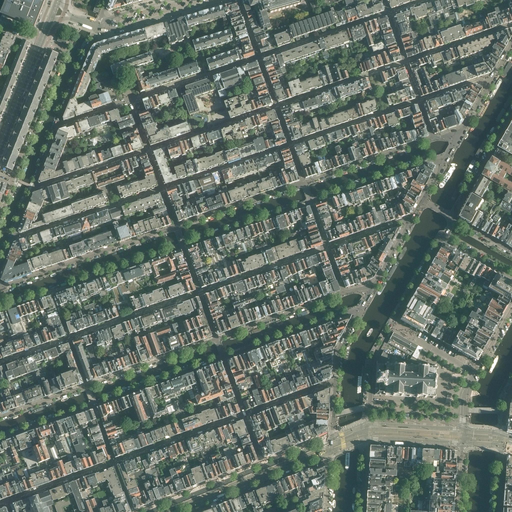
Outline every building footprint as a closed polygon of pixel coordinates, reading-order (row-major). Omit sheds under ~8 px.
[(6,0),(0,14),(2,15),(2,14),(12,19),(34,27),(45,0),(6,0)] [(98,0),(93,12),(98,14),(103,0),(98,0)] [(116,4),(117,0),(110,0),(107,9),(107,10),(107,11),(108,11),(114,9),(116,4)] [(250,8),(247,0),(244,0),(243,0),(243,1),(243,2),(246,12),(251,10),(250,8)] [(270,14),(305,3),(303,0),(310,0),(311,1),(313,0),(247,0),(250,8),(253,7),(253,9),(256,9),(258,17),(261,28),(262,27),(263,29),(266,28),(267,30),(271,29),(267,14),(270,13),(270,14)] [(382,4),(380,0),(369,0),(370,4),(369,4),(371,8),(382,4)] [(399,6),(396,0),(387,0),(390,8),(391,9),(399,6)] [(444,14),(442,9),(439,0),(436,0),(432,2),(435,11),(439,23),(445,20),(444,14)] [(447,7),(445,0),(439,0),(442,9),(447,7)] [(458,11),(457,8),(455,0),(445,0),(447,7),(442,9),(444,14),(445,20),(446,21),(455,18),(457,24),(462,23),(458,11)] [(481,0),(480,0),(455,0),(458,8),(465,6),(466,8),(474,5),(474,3),(481,0)] [(239,11),(236,3),(236,2),(228,5),(229,9),(231,9),(231,11),(230,11),(230,13),(239,11)] [(435,11),(432,2),(424,5),(428,14),(429,17),(430,17),(429,13),(435,11)] [(373,15),(371,8),(366,10),(365,4),(355,8),(359,20),(373,15)] [(384,10),(382,4),(371,8),(373,15),(384,11),(384,10)] [(355,8),(354,5),(349,7),(354,21),(359,20),(355,8)] [(428,14),(424,5),(410,9),(411,15),(412,17),(415,16),(416,18),(418,17),(419,19),(426,16),(425,15),(428,14)] [(226,21),(222,7),(217,8),(220,19),(223,18),(224,21),(226,21)] [(354,21),(349,7),(348,7),(346,7),(345,7),(341,8),(341,10),(346,24),(354,21)] [(220,19),(217,8),(214,9),(211,10),(208,11),(204,12),(199,13),(199,14),(196,14),(193,15),(190,16),(193,26),(202,24),(207,22),(211,21),(212,21),(220,19)] [(503,25),(499,11),(498,8),(494,9),(495,12),(499,26),(503,25)] [(258,17),(256,9),(253,9),(253,10),(251,10),(246,12),(248,16),(249,19),(255,18),(258,17)] [(333,25),(335,24),(336,27),(341,26),(337,12),(335,13),(333,9),(330,10),(331,12),(289,27),(293,39),(296,38),(297,41),(300,40),(299,37),(304,35),(305,38),(308,37),(307,34),(313,32),(314,35),(317,34),(316,31),(321,29),(322,32),(325,31),(324,28),(330,26),(331,29),(334,28),(333,25)] [(395,20),(407,16),(411,15),(410,9),(394,14),(393,16),(395,20)] [(346,24),(341,10),(336,11),(337,12),(341,26),(346,24)] [(508,23),(503,10),(499,11),(503,25),(508,23)] [(230,18),(240,14),(239,11),(230,13),(231,15),(226,17),(227,20),(230,19),(230,18)] [(499,26),(495,12),(490,14),(490,16),(491,17),(491,19),(489,19),(488,19),(487,15),(483,16),(484,20),(487,30),(491,29),(499,26)] [(228,23),(242,19),(240,14),(230,18),(230,19),(227,20),(228,23)] [(194,27),(193,26),(190,16),(185,18),(189,32),(192,31),(191,27),(194,27)] [(406,21),(405,19),(408,18),(407,16),(395,20),(396,24),(406,21)] [(13,21),(3,17),(1,22),(5,24),(11,26),(13,21)] [(388,23),(387,18),(387,17),(376,20),(378,27),(388,23)] [(189,32),(185,18),(183,18),(179,19),(176,20),(172,21),(170,22),(171,25),(168,26),(168,24),(167,24),(167,23),(166,23),(165,23),(165,24),(165,25),(164,26),(167,35),(169,45),(171,44),(171,45),(175,43),(178,42),(182,41),(184,40),(183,37),(186,36),(187,38),(187,39),(188,39),(189,39),(189,38),(189,37),(188,34),(190,33),(189,32)] [(233,26),(243,23),(242,19),(228,23),(230,28),(233,27),(233,26)] [(483,32),(480,24),(480,22),(478,23),(477,19),(473,20),(474,25),(469,26),(472,35),(483,32)] [(378,35),(377,32),(380,31),(379,28),(378,27),(376,20),(366,24),(374,46),(379,44),(376,36),(378,35)] [(412,33),(410,27),(408,20),(406,21),(396,24),(400,37),(406,35),(412,33)] [(259,28),(258,23),(257,24),(256,21),(250,23),(253,31),(260,29),(259,28)] [(245,28),(243,23),(233,26),(233,27),(235,31),(245,28)] [(390,29),(388,23),(378,27),(379,28),(381,28),(382,32),(390,29)] [(167,35),(164,26),(163,24),(154,27),(157,38),(167,35)] [(374,46),(366,24),(362,25),(369,47),(371,47),(374,46)] [(369,47),(362,25),(350,30),(356,48),(357,51),(369,47)] [(466,37),(463,28),(462,25),(455,27),(459,40),(466,37)] [(439,46),(436,37),(433,26),(428,27),(431,37),(434,48),(439,46)] [(472,35),(469,26),(463,28),(466,37),(472,35)] [(157,38),(154,27),(144,29),(147,40),(148,40),(148,41),(157,38)] [(459,40),(455,27),(447,30),(451,42),(459,40)] [(247,33),(245,28),(235,31),(237,37),(238,36),(247,33)] [(147,40),(144,29),(131,34),(134,44),(147,40)] [(269,34),(272,33),(271,29),(267,30),(264,32),(254,35),(256,39),(269,34)] [(290,43),(289,38),(292,37),(289,30),(274,35),(274,36),(278,47),(290,43)] [(356,48),(350,30),(345,31),(349,42),(351,49),(356,48)] [(417,37),(417,35),(421,33),(419,30),(412,33),(406,35),(407,36),(401,38),(402,42),(417,37)] [(451,42),(447,30),(440,32),(444,45),(451,42)] [(232,38),(230,31),(220,33),(218,34),(221,45),(224,44),(232,41),(231,38),(232,38)] [(349,42),(345,31),(334,35),(338,47),(346,44),(346,43),(349,42)] [(508,43),(504,31),(495,35),(496,40),(497,42),(505,47),(508,43)] [(15,47),(18,39),(18,38),(11,35),(5,33),(0,46),(0,51),(9,55),(10,53),(13,46),(15,47)] [(239,40),(248,37),(247,33),(238,36),(239,38),(236,39),(236,41),(238,41),(240,40),(239,40)] [(394,39),(392,33),(381,37),(382,40),(384,39),(385,42),(386,41),(394,39)] [(134,44),(131,34),(121,36),(108,40),(111,51),(122,48),(124,47),(125,47),(134,44)] [(221,45),(218,34),(215,35),(212,36),(206,38),(206,37),(203,38),(206,49),(209,48),(214,47),(218,46),(221,45)] [(338,47),(334,35),(323,39),(326,49),(326,50),(330,49),(338,47)] [(489,42),(493,41),(496,40),(495,35),(456,48),(459,58),(460,59),(491,48),(491,47),(489,42)] [(65,44),(67,39),(59,36),(57,41),(65,44)] [(278,47),(274,36),(267,38),(267,39),(266,39),(266,40),(267,44),(268,46),(269,50),(278,47)] [(413,44),(412,43),(411,41),(413,40),(414,42),(415,42),(417,41),(419,41),(417,37),(402,42),(402,43),(404,47),(411,45),(413,44)] [(434,48),(431,37),(423,39),(423,41),(426,51),(434,48)] [(206,49),(203,38),(200,39),(193,42),(196,52),(204,50),(206,49)] [(266,45),(265,41),(266,40),(266,39),(257,42),(259,48),(268,46),(267,44),(266,45)] [(326,49),(323,39),(318,40),(321,51),(323,50),(324,53),(322,53),(323,57),(328,56),(326,49)] [(395,44),(394,39),(386,41),(386,44),(383,45),(384,47),(395,44)] [(25,56),(31,43),(30,43),(29,43),(24,41),(25,41),(24,40),(23,40),(18,53),(25,56)] [(111,51),(108,40),(99,43),(102,54),(111,51)] [(321,51),(318,40),(305,45),(310,57),(316,55),(315,53),(321,51)] [(505,47),(497,42),(496,40),(493,41),(494,43),(496,42),(497,43),(495,46),(503,51),(505,47)] [(503,51),(495,46),(495,45),(494,43),(493,41),(489,42),(491,47),(493,46),(494,47),(493,49),(492,51),(493,54),(494,53),(496,51),(501,55),(503,51)] [(102,54),(99,43),(97,43),(97,44),(96,44),(95,45),(94,46),(93,46),(92,47),(92,48),(91,49),(90,50),(90,51),(101,55),(101,54),(102,54)] [(384,49),(384,47),(383,45),(382,43),(379,44),(374,46),(371,47),(373,52),(378,50),(379,51),(384,49)] [(253,50),(251,44),(243,47),(241,48),(243,53),(253,50)] [(399,53),(397,48),(395,44),(384,47),(384,49),(385,50),(386,52),(387,52),(389,56),(390,56),(399,53)] [(242,54),(241,51),(239,51),(237,45),(234,46),(236,50),(239,61),(244,59),(242,54)] [(310,57),(305,45),(293,49),(297,61),(310,57)] [(459,58),(456,48),(452,49),(448,51),(452,62),(455,61),(454,60),(459,58)] [(297,61),(293,49),(281,53),(284,64),(290,62),(291,63),(297,61)] [(416,55),(414,49),(413,50),(405,52),(407,58),(416,55)] [(48,65),(53,52),(47,50),(42,63),(48,65)] [(239,61),(236,50),(233,51),(229,53),(229,52),(229,53),(227,53),(224,55),(224,54),(221,55),(225,66),(227,65),(231,64),(233,63),(236,62),(239,61)] [(255,56),(253,50),(243,53),(242,54),(244,59),(255,56)] [(394,62),(392,57),(391,57),(390,56),(389,56),(387,57),(386,52),(385,50),(383,50),(384,53),(380,54),(384,65),(384,66),(394,62)] [(0,58),(7,61),(9,55),(0,51),(0,58)] [(97,63),(101,55),(90,51),(87,59),(97,63)] [(452,62),(448,51),(444,52),(448,64),(452,62)] [(53,68),(59,54),(53,52),(48,65),(53,68)] [(384,66),(380,56),(379,52),(374,54),(375,57),(379,68),(384,66)] [(448,64),(444,52),(440,54),(444,64),(445,63),(447,66),(449,65),(448,64)] [(20,69),(25,56),(18,53),(13,66),(20,69)] [(153,61),(151,55),(150,53),(147,55),(146,55),(144,55),(140,57),(143,65),(153,61)] [(284,64),(281,53),(276,55),(280,68),(282,74),(286,72),(285,67),(284,64)] [(373,70),(368,56),(367,53),(364,54),(365,58),(366,58),(367,60),(365,61),(367,71),(373,70)] [(401,60),(399,53),(390,56),(391,57),(392,57),(394,62),(401,60)] [(442,63),(439,54),(432,56),(435,65),(442,63)] [(496,63),(498,59),(499,59),(491,54),(486,56),(487,58),(490,59),(496,63)] [(225,66),(221,55),(218,56),(215,58),(213,58),(209,60),(209,59),(206,60),(210,71),(213,70),(216,69),(218,68),(222,67),(225,66)] [(280,68),(276,55),(270,57),(272,61),(273,65),(274,64),(275,66),(276,70),(280,68)] [(379,68),(375,57),(372,58),(372,56),(371,55),(368,56),(373,70),(379,68)] [(435,65),(432,56),(428,58),(423,59),(425,64),(426,65),(428,64),(428,65),(429,65),(430,65),(432,69),(436,68),(435,65)] [(143,65),(140,57),(137,58),(135,59),(134,59),(131,60),(133,68),(143,65)] [(490,73),(484,64),(482,57),(471,61),(473,66),(477,77),(490,73)] [(493,69),(487,62),(487,61),(486,57),(485,57),(482,57),(484,64),(490,73),(493,69)] [(94,72),(97,63),(87,59),(81,72),(88,75),(93,73),(94,72)] [(493,69),(496,63),(490,59),(487,61),(487,62),(493,69)] [(133,68),(131,60),(121,63),(123,71),(133,68)] [(367,71),(365,61),(364,61),(357,63),(358,65),(361,74),(367,71)] [(419,68),(418,66),(417,61),(409,64),(412,71),(412,72),(413,76),(417,75),(416,71),(418,70),(419,70),(419,68)] [(200,73),(196,62),(194,63),(190,64),(194,75),(200,73)] [(259,67),(257,63),(257,62),(249,64),(246,65),(248,71),(259,67)] [(511,62),(510,62),(509,63),(508,65),(501,77),(505,79),(511,67),(511,66),(511,62)] [(43,78),(48,65),(42,63),(37,76),(43,78)] [(123,71),(121,63),(117,65),(115,65),(115,66),(111,67),(113,75),(123,71)] [(194,75),(190,64),(187,65),(184,66),(182,67),(177,68),(176,69),(179,79),(194,75)] [(328,85),(322,68),(320,64),(314,66),(318,76),(322,87),(328,85)] [(348,78),(344,64),(340,66),(344,79),(348,78)] [(48,81),(53,68),(48,65),(43,78),(48,81)] [(343,80),(337,65),(333,67),(338,82),(343,80)] [(15,82),(20,69),(13,66),(8,79),(15,82)] [(406,75),(405,70),(403,66),(395,69),(398,76),(400,82),(408,79),(406,75)] [(463,72),(462,72),(459,73),(457,66),(442,71),(443,72),(448,87),(466,81),(463,72)] [(477,77),(473,66),(462,70),(462,72),(463,72),(466,81),(477,77)] [(246,80),(244,73),(242,67),(237,69),(241,81),(246,80)] [(261,73),(259,67),(248,71),(247,71),(249,77),(261,73)] [(333,83),(327,67),(322,68),(328,85),(333,83)] [(144,73),(142,68),(133,71),(135,76),(141,74),(144,73)] [(283,76),(282,74),(280,68),(276,70),(268,73),(270,80),(277,78),(278,78),(283,76)] [(179,79),(176,69),(167,72),(170,82),(179,79)] [(243,87),(241,81),(237,69),(213,77),(217,89),(220,98),(221,98),(227,96),(226,93),(243,87)] [(393,77),(391,70),(380,74),(383,84),(387,82),(387,80),(393,77)] [(83,97),(87,86),(90,79),(90,78),(91,76),(93,73),(88,75),(81,72),(70,101),(77,99),(83,97)] [(170,82),(167,72),(158,75),(161,85),(170,82)] [(303,94),(299,83),(295,72),(284,75),(286,81),(287,82),(282,83),(284,90),(289,88),(290,90),(292,97),(303,94)] [(448,87),(443,72),(438,74),(439,76),(441,80),(444,89),(448,87)] [(108,91),(107,89),(112,87),(109,80),(105,81),(103,73),(92,76),(93,80),(95,86),(93,87),(94,88),(96,88),(98,96),(102,106),(112,103),(108,91)] [(161,85),(158,75),(157,75),(157,74),(153,76),(152,73),(149,74),(150,77),(146,78),(150,89),(161,85)] [(261,73),(249,77),(251,82),(262,78),(261,73)] [(143,79),(141,74),(135,76),(138,84),(143,82),(142,80),(143,79)] [(38,91),(43,78),(37,76),(32,89),(38,91)] [(322,87),(318,76),(315,77),(316,78),(311,80),(311,79),(306,80),(306,81),(302,83),(302,82),(299,83),(303,94),(322,87)] [(194,97),(216,90),(217,89),(213,77),(185,87),(186,90),(186,91),(185,91),(185,92),(185,93),(182,94),(189,115),(200,112),(194,97)] [(43,93),(46,85),(48,81),(43,78),(38,91),(43,93)] [(262,78),(251,82),(247,83),(248,86),(255,83),(256,86),(264,83),(262,78)] [(370,85),(368,79),(368,78),(363,80),(366,90),(369,89),(370,91),(372,90),(371,88),(370,85)] [(10,95),(14,84),(15,82),(8,79),(3,92),(10,95)] [(395,88),(409,83),(408,79),(400,82),(393,84),(395,88)] [(493,97),(494,97),(501,83),(502,83),(502,82),(502,81),(502,80),(501,80),(501,79),(500,79),(500,80),(499,80),(498,81),(490,96),(489,96),(489,97),(490,98),(491,98),(492,98),(493,98),(493,97)] [(366,90),(363,80),(358,82),(362,92),(362,93),(364,93),(364,91),(366,90)] [(444,89),(441,80),(437,81),(437,82),(436,82),(432,83),(432,86),(435,92),(440,90),(444,89)] [(146,91),(143,82),(138,84),(140,93),(146,91)] [(282,89),(280,83),(280,82),(272,85),(275,92),(282,89)] [(362,92),(358,82),(340,88),(343,98),(362,92)] [(400,104),(395,88),(393,84),(393,82),(390,83),(391,89),(392,89),(393,94),(386,97),(388,105),(390,105),(393,104),(393,106),(400,104)] [(246,95),(266,88),(264,83),(256,86),(249,88),(244,90),(245,95),(246,95)] [(408,101),(405,90),(411,88),(409,83),(395,88),(400,104),(408,101)] [(435,92),(432,86),(427,88),(428,89),(427,90),(428,94),(435,92)] [(479,92),(473,88),(473,86),(469,88),(470,91),(477,96),(479,92)] [(261,98),(269,95),(266,88),(246,95),(248,101),(249,103),(254,101),(256,100),(256,98),(260,96),(261,98)] [(343,98),(340,88),(334,90),(337,100),(343,98)] [(415,99),(412,91),(411,88),(405,90),(408,101),(415,99)] [(33,103),(38,91),(32,89),(27,101),(33,103)] [(286,100),(283,92),(282,89),(275,92),(276,94),(275,95),(277,100),(278,99),(278,102),(279,102),(286,100)] [(292,97),(290,90),(283,92),(286,100),(292,97)] [(337,100),(334,90),(329,92),(333,104),(333,103),(335,108),(339,106),(337,100)] [(38,106),(42,96),(43,93),(38,91),(33,103),(38,106)] [(462,102),(461,98),(458,91),(453,93),(457,106),(459,106),(463,105),(462,102)] [(472,104),(477,96),(470,91),(466,95),(466,96),(465,97),(463,96),(461,98),(462,102),(462,101),(464,99),(472,104)] [(0,105),(5,108),(10,95),(3,92),(0,98),(0,105)] [(333,104),(329,92),(321,94),(322,96),(315,98),(318,107),(318,108),(333,104)] [(170,102),(167,93),(157,96),(161,105),(161,107),(170,104),(170,102)] [(456,103),(453,93),(448,95),(451,103),(451,104),(456,103)] [(245,105),(244,103),(245,103),(245,102),(248,101),(246,95),(245,95),(235,99),(237,105),(240,104),(242,107),(239,109),(241,115),(252,111),(249,105),(246,106),(246,105),(245,105)] [(269,95),(261,98),(259,99),(259,102),(262,101),(264,107),(272,104),(269,95)] [(378,109),(375,100),(373,95),(368,97),(368,99),(370,98),(372,99),(373,101),(369,102),(368,101),(366,102),(367,103),(361,105),(364,116),(370,114),(370,113),(372,112),(377,111),(378,109)] [(448,104),(451,103),(448,95),(443,96),(439,98),(442,106),(444,105),(445,108),(443,109),(444,111),(445,111),(445,112),(446,111),(453,109),(452,106),(449,107),(448,104)] [(102,106),(98,96),(89,99),(89,100),(92,109),(102,106)] [(157,109),(153,98),(149,99),(152,109),(152,110),(154,109),(156,113),(158,112),(157,109)] [(318,107),(315,98),(310,100),(307,101),(308,101),(302,103),(305,110),(305,111),(318,107)] [(444,111),(443,109),(442,106),(439,98),(434,100),(439,113),(440,115),(441,115),(445,113),(445,112),(445,111),(444,111)] [(84,114),(80,103),(78,103),(77,99),(70,101),(63,120),(64,121),(77,116),(84,114)] [(152,109),(149,99),(143,101),(146,111),(152,109)] [(234,109),(233,107),(234,107),(234,106),(237,105),(235,99),(224,102),(227,109),(230,107),(231,111),(228,112),(230,119),(241,115),(239,109),(235,110),(235,109),(234,109)] [(258,99),(254,101),(257,109),(264,107),(262,101),(259,102),(258,99)] [(472,104),(464,99),(462,101),(464,102),(463,104),(470,108),(472,104)] [(92,109),(89,100),(80,103),(84,114),(93,111),(92,109)] [(439,113),(434,100),(429,101),(432,110),(433,114),(433,115),(439,113)] [(27,116),(33,103),(27,101),(22,114),(27,116)] [(257,109),(255,104),(254,101),(249,103),(249,105),(252,111),(257,109)] [(305,110),(302,103),(302,101),(292,104),(292,105),(290,106),(292,110),(292,112),(295,111),(296,112),(299,110),(300,111),(305,110)] [(432,110),(429,101),(425,103),(424,104),(425,108),(427,112),(432,110)] [(33,119),(38,106),(33,103),(27,116),(33,119)] [(364,116),(361,105),(360,104),(355,106),(356,108),(360,118),(364,116)] [(292,110),(290,106),(290,105),(281,108),(283,114),(292,110)] [(415,114),(412,107),(401,111),(395,113),(398,120),(412,115),(415,114)] [(463,121),(458,111),(457,107),(453,109),(459,126),(460,125),(462,122),(463,121)] [(468,112),(462,108),(460,110),(459,107),(457,107),(458,111),(466,115),(468,112)] [(360,118),(356,108),(338,114),(342,124),(353,120),(359,118),(360,118)] [(507,110),(504,108),(497,120),(500,122),(507,110)] [(150,114),(149,112),(153,111),(152,110),(152,109),(146,111),(139,114),(140,118),(150,114)] [(459,126),(453,109),(446,111),(447,112),(445,113),(441,115),(443,121),(446,130),(459,126)] [(121,119),(118,110),(108,113),(112,122),(115,121),(115,122),(116,122),(117,122),(118,125),(119,125),(122,124),(121,119)] [(293,117),(292,114),(293,113),(292,112),(292,110),(283,114),(285,119),(293,117)] [(278,120),(275,113),(275,112),(274,111),(273,111),(272,111),(269,112),(266,113),(269,123),(278,120)] [(466,115),(458,111),(463,121),(466,115)] [(112,122),(108,113),(103,115),(106,122),(108,121),(109,123),(112,122)] [(270,127),(269,123),(266,113),(259,116),(265,134),(267,134),(267,133),(271,132),(270,127)] [(399,124),(397,120),(398,120),(395,113),(385,116),(386,118),(388,124),(389,126),(392,125),(393,128),(395,127),(395,125),(399,124)] [(22,129),(27,116),(22,114),(17,127),(22,129)] [(152,119),(150,114),(140,118),(142,123),(152,119)] [(342,124),(338,114),(321,120),(324,130),(342,124)] [(106,122),(103,115),(98,116),(102,126),(107,124),(106,122)] [(133,120),(132,115),(121,119),(122,124),(133,120)] [(28,132),(33,119),(27,116),(22,129),(28,132)] [(102,126),(98,116),(88,120),(91,129),(102,126)] [(265,134),(259,116),(254,117),(258,130),(260,134),(260,136),(265,134)] [(388,124),(386,118),(385,116),(382,117),(380,117),(380,118),(383,128),(385,128),(384,125),(388,124)] [(446,130),(443,121),(440,122),(438,116),(435,117),(440,132),(446,130)] [(258,130),(254,117),(250,119),(253,129),(254,131),(258,130)] [(440,132),(435,117),(429,119),(430,123),(432,127),(434,134),(440,132)] [(157,123),(156,121),(155,118),(152,119),(142,123),(143,127),(155,124),(157,123)] [(253,129),(250,119),(245,121),(248,131),(253,129)] [(320,131),(317,124),(316,119),(311,121),(312,123),(316,133),(320,131)] [(92,130),(91,129),(88,120),(78,123),(82,132),(82,134),(92,131),(91,130),(92,130)] [(134,125),(135,124),(133,120),(122,124),(119,125),(120,130),(123,129),(134,125)] [(190,132),(187,123),(187,121),(180,124),(177,124),(181,135),(190,132)] [(248,131),(245,121),(238,123),(240,129),(241,132),(243,138),(243,139),(250,137),(248,131)] [(375,130),(371,121),(367,122),(370,132),(372,137),(376,135),(375,130)] [(424,125),(423,122),(422,121),(414,124),(415,129),(419,127),(424,125)] [(370,132),(367,122),(359,125),(362,134),(361,135),(363,140),(367,138),(367,137),(366,134),(370,132)] [(82,132),(78,123),(73,125),(76,134),(82,132)] [(237,134),(236,130),(240,129),(238,123),(226,127),(228,133),(232,132),(232,133),(233,132),(234,134),(233,134),(233,135),(229,136),(231,142),(243,138),(241,132),(237,134)] [(316,133),(312,123),(302,127),(301,125),(298,126),(299,130),(300,129),(302,136),(305,135),(305,136),(310,135),(316,133)] [(172,138),(168,128),(168,127),(158,131),(155,124),(143,127),(150,146),(172,138)] [(181,135),(177,124),(168,128),(172,138),(181,135)] [(511,124),(499,147),(509,153),(511,154),(511,124)] [(76,134),(73,125),(59,130),(57,135),(68,139),(77,136),(76,134)] [(299,130),(298,126),(297,125),(288,129),(292,141),(302,138),(299,130)] [(363,140),(361,135),(359,136),(358,133),(360,132),(358,125),(354,127),(359,141),(362,140),(363,140)] [(428,136),(426,131),(424,125),(419,127),(419,130),(422,138),(428,136)] [(491,135),(492,134),(496,126),(494,125),(489,133),(489,134),(488,135),(488,136),(488,137),(488,138),(489,137),(490,137),(490,136),(491,136),(491,135)] [(17,142),(22,129),(17,127),(12,140),(17,142)] [(231,142),(229,136),(227,137),(226,136),(225,137),(225,135),(226,135),(225,134),(228,133),(226,127),(220,129),(225,143),(225,144),(231,142)] [(368,157),(362,140),(359,141),(354,127),(349,128),(352,136),(353,139),(354,143),(357,142),(363,159),(368,157)] [(350,137),(352,136),(349,128),(345,130),(347,138),(350,144),(351,144),(354,143),(353,139),(350,139),(350,137)] [(23,145),(28,132),(22,129),(17,142),(23,145)] [(225,143),(220,129),(203,135),(206,143),(207,143),(208,145),(211,143),(211,142),(212,141),(213,142),(215,141),(216,143),(213,144),(214,147),(225,143)] [(129,138),(139,134),(137,130),(127,133),(129,137),(124,139),(129,138)] [(422,138),(419,130),(414,132),(417,140),(422,138)] [(343,139),(340,131),(335,133),(338,141),(339,144),(341,143),(340,141),(343,140),(343,139)] [(284,138),(282,132),(274,135),(275,135),(275,138),(273,139),(274,142),(284,138)] [(378,153),(372,137),(370,132),(366,134),(367,137),(369,136),(370,140),(368,141),(369,143),(371,142),(372,144),(370,145),(373,155),(376,154),(376,155),(378,154),(378,153)] [(411,142),(408,134),(408,132),(402,134),(406,144),(410,143),(412,143),(411,142)] [(417,140),(414,132),(408,134),(411,142),(417,140)] [(338,141),(335,133),(324,137),(327,145),(328,147),(335,144),(335,142),(338,141)] [(386,150),(383,140),(381,133),(376,135),(382,152),(386,150)] [(401,146),(397,134),(396,133),(390,135),(392,139),(388,141),(387,138),(383,140),(386,150),(391,149),(394,148),(394,149),(395,149),(395,148),(401,146)] [(406,144),(402,134),(402,133),(397,134),(401,146),(406,144)] [(131,142),(140,139),(139,134),(129,138),(124,139),(125,144),(131,142)] [(59,161),(62,153),(68,139),(57,135),(39,181),(39,182),(38,182),(39,183),(40,183),(67,174),(63,163),(59,161)] [(382,152),(376,135),(372,137),(378,153),(382,152)] [(202,145),(199,136),(191,139),(191,140),(194,151),(203,148),(202,145)] [(327,145),(324,137),(316,140),(319,148),(327,145)] [(266,150),(263,141),(262,138),(258,140),(258,139),(257,139),(256,139),(257,140),(253,142),(257,153),(258,153),(259,153),(260,153),(260,152),(263,151),(264,151),(265,150),(266,150)] [(276,147),(274,142),(273,139),(273,138),(263,141),(266,150),(276,147)] [(286,143),(286,142),(284,138),(274,142),(276,147),(286,143)] [(373,155),(370,145),(369,143),(368,141),(367,138),(363,140),(362,140),(368,157),(373,155)] [(143,148),(140,139),(131,142),(131,144),(134,151),(139,149),(143,148)] [(12,155),(17,142),(12,140),(7,153),(12,155)] [(319,148),(316,140),(308,142),(309,147),(311,151),(319,148)] [(484,142),(475,156),(475,157),(475,158),(476,158),(476,159),(477,159),(478,159),(479,158),(488,144),(488,143),(488,142),(488,141),(487,141),(487,140),(486,140),(485,140),(485,141),(484,141),(484,142)] [(18,158),(23,145),(17,142),(12,155),(18,158)] [(257,153),(253,142),(243,145),(244,146),(237,149),(238,151),(241,159),(257,153)] [(357,142),(354,143),(351,144),(352,147),(352,148),(352,149),(348,150),(349,154),(352,162),(363,159),(357,142)] [(181,154),(178,144),(173,146),(177,157),(182,155),(181,154)] [(306,149),(304,144),(294,147),(296,152),(306,149)] [(124,155),(121,147),(121,146),(111,149),(114,158),(124,155)] [(177,157),(173,146),(168,147),(169,152),(171,158),(177,157)] [(347,164),(344,156),(341,157),(339,153),(342,152),(340,146),(335,148),(335,149),(336,152),(338,156),(341,166),(347,164)] [(173,176),(164,154),(169,152),(168,147),(152,153),(153,156),(164,185),(178,180),(176,175),(173,176)] [(298,157),(304,154),(303,152),(307,151),(306,150),(307,150),(309,153),(311,152),(311,151),(309,147),(306,149),(296,152),(298,157)] [(509,153),(499,147),(498,150),(497,150),(495,154),(495,155),(493,157),(504,163),(509,153)] [(114,158),(111,149),(105,151),(109,160),(114,158)] [(341,166),(338,156),(334,158),(332,153),(336,152),(335,149),(330,151),(332,157),(336,168),(341,166)] [(109,160),(105,151),(100,152),(101,154),(104,162),(109,160)] [(228,163),(225,155),(226,155),(224,151),(210,156),(214,168),(218,166),(217,165),(219,165),(222,164),(223,163),(224,164),(228,163)] [(241,159),(238,151),(226,155),(225,155),(228,163),(241,159)] [(7,169),(12,155),(7,153),(1,166),(7,169)] [(104,162),(101,154),(98,155),(97,153),(95,154),(99,163),(104,162)] [(280,161),(277,153),(272,155),(275,163),(278,162),(280,161)] [(292,159),(289,153),(281,155),(283,160),(284,162),(292,159)] [(327,171),(324,160),(321,153),(315,155),(318,162),(322,173),(327,171)] [(95,165),(91,154),(77,158),(81,169),(95,165)] [(306,154),(304,154),(298,157),(303,171),(308,169),(307,166),(310,165),(306,154)] [(352,162),(349,154),(344,156),(347,164),(352,162)] [(12,171),(18,158),(12,155),(7,169),(12,171)] [(275,163),(272,155),(263,157),(266,166),(275,163)] [(336,168),(332,157),(330,158),(329,156),(328,156),(328,155),(327,156),(331,169),(336,168)] [(214,168),(210,156),(196,161),(200,172),(205,171),(205,170),(206,169),(206,170),(209,169),(209,168),(211,168),(211,169),(214,168)] [(268,169),(266,166),(263,157),(255,161),(259,172),(268,169)] [(511,167),(504,163),(493,157),(490,162),(489,164),(489,163),(488,164),(486,168),(487,168),(486,169),(483,175),(501,186),(501,187),(509,192),(511,193),(511,167)] [(81,169),(77,158),(63,163),(67,174),(81,169)] [(140,170),(139,166),(138,164),(136,158),(132,159),(135,168),(137,167),(138,171),(139,170),(140,170)] [(132,173),(128,160),(124,162),(127,171),(129,170),(129,172),(130,175),(132,174),(132,173)] [(200,172),(196,161),(196,160),(192,162),(196,174),(200,172)] [(467,175),(467,176),(468,176),(469,176),(469,175),(470,175),(471,174),(478,162),(474,160),(468,172),(467,173),(467,174),(467,175)] [(196,174),(192,162),(190,163),(190,161),(188,161),(192,175),(196,174)] [(259,172),(255,161),(230,169),(234,180),(259,172)] [(322,173),(318,162),(313,164),(314,167),(316,175),(322,173)] [(96,177),(121,168),(120,163),(94,172),(96,177)] [(433,172),(435,167),(433,166),(433,165),(430,163),(430,164),(426,166),(427,168),(433,172)] [(188,176),(184,165),(174,168),(176,175),(178,180),(188,176)] [(433,172),(427,168),(426,166),(425,166),(422,167),(419,168),(418,169),(418,168),(418,169),(419,173),(420,174),(422,173),(421,172),(423,171),(431,176),(431,175),(432,173),(433,172)] [(316,175),(314,167),(308,169),(303,171),(305,178),(316,175)] [(438,187),(439,188),(439,189),(440,189),(441,189),(442,188),(443,187),(444,186),(453,171),(454,170),(454,169),(453,168),(452,167),(451,167),(450,167),(450,168),(449,168),(440,183),(439,184),(439,185),(439,186),(438,186),(438,187)] [(288,184),(285,175),(283,170),(282,168),(278,169),(281,179),(277,174),(276,168),(272,170),(275,178),(279,188),(283,186),(284,186),(288,184)] [(234,180),(230,169),(221,172),(223,177),(224,178),(226,185),(234,182),(234,180)] [(412,178),(419,173),(418,169),(410,172),(412,177),(412,178)] [(299,181),(296,171),(291,173),(285,175),(288,184),(289,184),(299,181)] [(98,183),(96,177),(94,172),(91,173),(94,184),(96,189),(99,188),(98,183)] [(232,203),(228,192),(226,185),(224,178),(222,179),(222,178),(223,177),(221,172),(217,174),(219,179),(221,178),(221,179),(219,180),(228,205),(232,203)] [(94,184),(91,173),(78,178),(81,188),(94,184)] [(428,180),(429,179),(420,174),(419,173),(412,178),(413,180),(424,187),(425,187),(424,187),(425,185),(427,181),(428,181),(428,180)] [(158,186),(154,174),(145,178),(146,180),(139,182),(142,192),(145,191),(145,190),(146,189),(146,190),(152,188),(152,187),(154,187),(154,188),(157,187),(158,186)] [(228,205),(219,180),(219,179),(217,174),(213,175),(215,180),(215,182),(224,207),(228,205)] [(279,188),(275,178),(273,178),(271,174),(269,175),(270,178),(270,177),(274,189),(279,188)] [(407,183),(406,179),(404,174),(400,175),(399,174),(398,175),(398,176),(401,183),(401,186),(402,188),(406,185),(405,183),(407,183)] [(215,182),(215,180),(213,175),(198,180),(201,187),(215,182)] [(398,184),(401,183),(398,176),(393,178),(397,188),(398,192),(402,188),(401,186),(398,187),(398,184)] [(274,189),(270,177),(270,178),(256,182),(260,194),(274,189)] [(413,180),(412,178),(412,177),(406,179),(407,183),(407,184),(421,192),(423,188),(424,187),(413,180)] [(483,198),(492,182),(482,177),(480,181),(479,180),(475,188),(473,192),(483,198)] [(81,188),(78,178),(65,182),(68,192),(81,188)] [(392,190),(388,179),(388,178),(386,179),(387,180),(383,181),(386,191),(392,190)] [(397,188),(393,178),(388,179),(392,190),(397,188)] [(452,198),(452,199),(452,200),(452,201),(452,202),(454,201),(455,200),(456,199),(457,199),(457,198),(466,182),(467,181),(466,180),(466,179),(465,179),(464,179),(463,180),(462,180),(453,196),(453,197),(452,198)] [(142,192),(139,182),(138,180),(120,186),(118,181),(117,181),(115,182),(121,198),(124,197),(125,196),(126,197),(132,195),(132,194),(133,193),(133,194),(136,193),(136,192),(138,192),(138,193),(142,192)] [(202,191),(201,187),(198,180),(193,182),(198,195),(200,195),(199,192),(200,192),(202,191)] [(387,194),(386,191),(383,181),(378,183),(384,198),(385,201),(386,204),(390,203),(389,198),(387,199),(388,200),(386,200),(385,197),(384,195),(387,194)] [(70,198),(68,192),(65,182),(48,188),(51,198),(53,204),(60,201),(58,197),(60,197),(61,199),(63,199),(63,200),(70,198)] [(198,195),(193,182),(185,184),(190,198),(194,197),(198,195)] [(224,207),(215,182),(201,187),(202,191),(205,198),(200,200),(201,202),(196,204),(200,214),(223,207),(224,207)] [(260,194),(256,182),(254,183),(253,183),(248,185),(247,185),(244,186),(248,198),(260,194)] [(384,198),(378,183),(374,184),(377,194),(378,195),(380,194),(381,198),(382,197),(382,198),(384,198)] [(190,198),(185,184),(180,186),(184,195),(184,196),(186,195),(187,199),(190,198)] [(421,192),(407,184),(406,185),(402,188),(409,192),(418,197),(419,197),(419,196),(421,192)] [(109,202),(103,186),(100,187),(102,193),(85,199),(88,210),(92,209),(91,208),(93,207),(93,208),(96,207),(96,206),(97,206),(98,207),(105,205),(104,203),(106,203),(109,202)] [(248,198),(244,186),(240,187),(240,186),(231,188),(232,190),(228,192),(232,203),(248,198)] [(375,200),(374,199),(370,186),(366,187),(369,197),(371,196),(372,200),(375,200)] [(178,193),(176,187),(166,191),(168,196),(178,193)] [(373,208),(372,206),(369,197),(366,187),(361,189),(365,200),(368,199),(368,201),(370,206),(367,206),(369,210),(371,209),(373,208)] [(44,200),(51,198),(48,188),(34,193),(30,203),(40,207),(41,208),(44,202),(42,201),(42,199),(44,200)] [(365,200),(361,189),(356,191),(361,203),(366,201),(365,200)] [(361,203),(356,191),(352,192),(359,210),(360,213),(364,212),(361,203)] [(359,210),(352,192),(348,193),(353,205),(356,214),(360,213),(359,210)] [(416,202),(401,194),(398,192),(394,196),(399,199),(400,200),(402,196),(405,198),(403,202),(413,207),(414,206),(414,205),(415,204),(415,203),(416,202)] [(418,197),(409,192),(407,196),(405,194),(405,193),(403,192),(401,194),(416,202),(418,197)] [(165,207),(160,194),(159,193),(147,197),(151,207),(157,205),(159,209),(165,207)] [(182,199),(179,198),(178,198),(178,197),(178,195),(178,194),(178,193),(168,196),(171,205),(183,201),(182,199)] [(353,205),(348,193),(344,194),(349,205),(349,207),(353,205)] [(349,205),(344,194),(341,196),(340,196),(336,198),(340,209),(349,205)] [(477,212),(479,208),(480,209),(485,201),(472,194),(459,217),(472,225),(479,213),(477,212)] [(151,207),(147,197),(134,202),(138,211),(151,207)] [(200,214),(196,204),(194,197),(190,198),(190,201),(191,203),(193,202),(195,206),(193,207),(196,216),(200,214)] [(340,209),(336,198),(332,199),(335,208),(337,207),(338,209),(340,209)] [(88,210),(85,199),(72,203),(72,204),(73,208),(73,209),(75,215),(79,213),(78,212),(80,212),(83,211),(84,210),(85,211),(88,210)] [(337,212),(335,208),(332,199),(326,201),(328,205),(334,222),(336,222),(344,219),(342,215),(341,212),(341,211),(337,212)] [(409,214),(400,200),(399,199),(397,200),(399,203),(401,206),(405,216),(409,214)] [(413,207),(403,202),(400,200),(399,199),(400,200),(409,214),(413,207)] [(511,204),(510,203),(504,200),(503,199),(499,206),(510,213),(511,209),(511,204)] [(187,204),(186,202),(185,200),(183,201),(171,205),(173,209),(180,206),(183,205),(187,204)] [(193,207),(191,203),(190,201),(186,202),(187,204),(192,217),(196,216),(193,207)] [(401,217),(397,204),(395,201),(390,203),(396,219),(401,217)] [(138,211),(134,202),(121,206),(125,216),(138,211)] [(37,215),(40,207),(30,203),(27,211),(36,214),(37,215)] [(390,203),(386,204),(385,205),(386,208),(390,207),(391,210),(387,211),(391,221),(396,219),(390,203)] [(405,216),(401,206),(399,203),(398,203),(398,204),(397,204),(401,217),(405,216)] [(75,215),(73,209),(73,208),(72,204),(62,207),(66,218),(75,215)] [(192,217),(187,204),(183,205),(185,211),(187,219),(192,217)] [(387,211),(386,208),(385,205),(379,206),(385,223),(386,222),(390,221),(391,221),(387,211)] [(120,242),(123,241),(132,238),(127,224),(125,216),(121,206),(115,208),(108,211),(112,224),(113,224),(116,231),(120,242)] [(180,211),(181,211),(182,211),(180,206),(173,209),(178,222),(183,220),(180,211)] [(385,223),(379,206),(377,207),(374,208),(380,224),(385,223)] [(494,220),(491,219),(497,208),(494,206),(493,208),(491,212),(490,214),(482,230),(487,232),(492,223),(494,220)] [(66,218),(62,207),(53,210),(56,221),(66,218)] [(162,212),(166,211),(165,207),(159,209),(153,211),(155,215),(158,214),(162,212)] [(380,224),(374,208),(373,208),(371,209),(372,212),(370,213),(370,214),(375,226),(380,224)] [(56,221),(53,210),(43,214),(45,220),(46,224),(56,221)] [(35,216),(36,214),(27,211),(24,218),(30,221),(33,222),(34,220),(36,220),(37,217),(35,216)] [(96,229),(112,224),(108,211),(78,221),(82,232),(84,239),(89,237),(89,236),(97,233),(96,229)] [(477,227),(484,214),(480,211),(479,213),(472,225),(477,227)] [(486,211),(484,214),(477,227),(481,230),(482,230),(490,214),(486,211)] [(167,226),(164,218),(162,212),(158,214),(159,217),(161,216),(162,219),(160,220),(162,228),(167,226)] [(297,223),(296,221),(293,212),(289,214),(288,213),(286,213),(287,214),(291,225),(297,223)] [(291,225),(287,214),(284,215),(284,214),(283,215),(283,216),(287,228),(291,226),(291,225)] [(375,226),(370,214),(365,216),(369,228),(373,227),(375,226)] [(491,235),(501,218),(499,217),(500,215),(497,214),(494,220),(496,222),(495,224),(492,223),(487,232),(491,235)] [(287,228),(283,216),(276,218),(280,231),(287,228)] [(369,228),(365,216),(355,219),(356,221),(359,232),(369,228)] [(496,238),(505,222),(506,221),(502,219),(503,217),(502,216),(501,218),(491,235),(496,238)] [(162,228),(160,220),(157,221),(156,217),(146,220),(150,232),(157,229),(162,228)] [(283,240),(280,231),(276,218),(272,220),(275,228),(280,241),(283,240)] [(331,231),(328,223),(332,222),(330,218),(321,221),(325,233),(331,231)] [(303,227),(304,227),(315,223),(314,219),(307,222),(302,224),(303,227)] [(150,232),(146,220),(137,223),(141,235),(145,233),(150,232)] [(354,234),(350,223),(349,220),(348,221),(349,225),(346,226),(349,235),(354,234)] [(82,232),(78,221),(62,226),(65,236),(66,237),(67,237),(82,232)] [(273,233),(269,221),(265,222),(268,231),(270,230),(272,234),(273,234),(273,233)] [(359,232),(356,221),(350,223),(354,234),(359,232)] [(269,233),(268,231),(265,222),(261,223),(265,232),(264,232),(265,235),(263,235),(263,236),(265,239),(266,243),(267,244),(270,243),(267,234),(269,233)] [(349,235),(346,226),(345,224),(343,225),(342,222),(340,223),(344,237),(349,235)] [(501,241),(507,230),(508,230),(511,225),(505,222),(496,238),(501,241)] [(506,243),(511,232),(509,230),(510,230),(511,230),(511,227),(511,222),(511,223),(511,225),(508,230),(507,230),(501,241),(506,243)] [(137,236),(134,227),(131,228),(130,223),(127,224),(132,238),(137,236)] [(141,235),(137,223),(133,224),(134,227),(137,236),(141,235)] [(344,237),(340,223),(337,224),(338,227),(336,228),(336,229),(340,238),(344,237)] [(260,237),(263,236),(263,235),(262,235),(258,224),(254,226),(258,236),(261,245),(262,247),(263,247),(267,246),(267,244),(266,243),(262,244),(260,237)] [(257,246),(255,241),(254,237),(258,236),(254,226),(250,227),(250,226),(248,226),(249,227),(257,249),(259,249),(262,247),(261,245),(257,246)] [(399,232),(401,229),(402,228),(402,227),(401,226),(387,231),(397,237),(399,232)] [(62,237),(58,227),(54,229),(57,238),(59,237),(60,240),(62,239),(62,237)] [(257,249),(249,227),(244,229),(252,251),(257,249)] [(302,238),(307,237),(318,233),(317,228),(308,231),(306,232),(300,234),(302,238)] [(57,238),(54,229),(49,230),(53,241),(55,246),(59,244),(57,238)] [(252,251),(244,229),(240,230),(248,253),(252,251)] [(336,229),(331,231),(334,240),(340,238),(336,229)] [(53,241),(49,230),(40,234),(43,242),(44,244),(53,241)] [(248,253),(240,230),(236,232),(241,244),(243,251),(244,254),(248,253)] [(86,254),(120,242),(116,231),(82,243),(86,254)] [(334,240),(331,231),(325,233),(329,242),(334,240)] [(395,239),(397,237),(387,231),(380,233),(382,238),(385,238),(393,243),(394,243),(395,239)] [(241,244),(236,232),(232,233),(236,243),(240,253),(234,255),(235,257),(244,254),(243,251),(241,251),(239,245),(241,244)] [(236,243),(232,233),(227,235),(232,249),(234,248),(233,245),(234,243),(236,243)] [(321,241),(320,237),(318,233),(307,237),(310,245),(321,241)] [(382,238),(380,233),(377,234),(372,236),(375,245),(380,243),(379,241),(383,240),(382,238)] [(43,242),(40,234),(33,236),(32,236),(35,245),(43,242)] [(306,250),(302,238),(300,234),(295,236),(297,240),(301,252),(306,250)] [(232,249),(227,235),(222,237),(225,247),(227,251),(232,249)] [(35,245),(32,236),(24,239),(28,249),(32,248),(32,247),(36,245),(35,245)] [(375,247),(375,245),(372,236),(366,238),(370,249),(375,247)] [(74,258),(70,247),(67,237),(66,237),(62,239),(66,250),(70,260),(74,258)] [(223,248),(225,247),(222,237),(218,238),(224,257),(227,256),(226,255),(225,255),(223,248)] [(318,248),(317,247),(321,245),(322,244),(321,241),(310,245),(307,237),(302,238),(306,250),(311,249),(315,248),(318,248)] [(224,257),(218,238),(214,239),(222,262),(225,261),(226,260),(224,257)] [(370,249),(366,238),(361,240),(365,251),(368,250),(368,252),(366,253),(367,256),(372,254),(370,249)] [(390,248),(392,246),(391,246),(393,243),(385,238),(382,238),(383,240),(384,241),(383,243),(384,243),(382,245),(379,251),(380,251),(386,255),(387,254),(388,252),(389,249),(390,248)] [(28,249),(24,239),(20,241),(23,250),(25,254),(29,253),(28,249)] [(222,262),(214,239),(210,241),(206,242),(214,265),(221,262),(222,262)] [(23,250),(20,241),(20,240),(15,242),(14,242),(14,243),(12,248),(20,251),(21,249),(23,250)] [(301,252),(297,240),(286,244),(290,256),(301,252)] [(367,256),(366,253),(365,251),(361,240),(351,244),(356,257),(357,260),(362,258),(367,256)] [(214,265),(206,242),(202,243),(206,253),(206,254),(207,257),(209,263),(210,266),(211,266),(213,265),(214,265)] [(86,254),(82,243),(70,247),(74,258),(86,254)] [(206,253),(202,243),(198,245),(201,251),(201,252),(202,254),(202,255),(204,254),(205,257),(207,257),(206,254),(206,253)] [(290,256),(286,244),(275,248),(279,260),(290,256)] [(356,257),(351,244),(346,245),(349,253),(352,253),(353,258),(356,257)] [(448,260),(448,259),(450,255),(454,250),(443,244),(441,249),(440,249),(438,254),(448,260)] [(275,261),(271,249),(269,245),(267,246),(263,247),(265,251),(266,254),(269,263),(275,261)] [(350,254),(349,253),(346,245),(342,247),(346,258),(348,263),(352,261),(351,258),(349,259),(347,255),(350,254)] [(65,261),(61,248),(60,246),(47,250),(48,253),(52,266),(65,261)] [(269,263),(266,254),(263,255),(262,252),(265,251),(263,247),(262,247),(259,249),(261,254),(265,265),(269,263)] [(346,258),(342,247),(337,249),(340,256),(341,260),(346,258)] [(404,248),(398,258),(398,259),(399,259),(399,260),(400,260),(401,260),(401,259),(408,250),(408,249),(408,248),(407,248),(407,247),(406,247),(405,247),(404,248)] [(23,252),(20,251),(12,248),(10,252),(25,257),(25,256),(22,254),(23,252)] [(70,260),(66,250),(64,251),(63,248),(61,248),(65,261),(70,260)] [(279,260),(275,248),(271,249),(275,261),(279,260)] [(340,256),(337,249),(331,250),(334,258),(340,256)] [(203,258),(202,255),(202,254),(198,255),(198,254),(201,252),(201,251),(197,252),(197,250),(189,253),(192,262),(203,258)] [(455,264),(461,254),(457,252),(458,251),(456,250),(456,251),(454,250),(450,255),(452,256),(450,260),(448,259),(448,260),(455,264)] [(183,256),(182,251),(180,251),(177,252),(176,251),(173,252),(173,253),(170,254),(172,261),(175,260),(175,259),(183,256)] [(383,260),(385,257),(386,256),(386,255),(380,251),(376,260),(382,263),(383,264),(383,263),(382,262),(383,260)] [(25,257),(10,252),(9,256),(17,259),(19,260),(20,258),(24,259),(25,257)] [(52,266),(48,253),(44,254),(44,255),(48,267),(52,266)] [(328,261),(327,257),(325,253),(317,255),(317,256),(320,264),(321,267),(329,264),(328,261)] [(265,265),(261,254),(257,256),(256,255),(247,258),(248,259),(245,260),(246,262),(244,263),(247,271),(265,265)] [(455,264),(448,260),(438,254),(435,259),(445,264),(447,262),(449,263),(448,266),(451,268),(452,269),(455,264)] [(458,268),(465,256),(461,254),(455,264),(452,269),(451,268),(450,271),(448,273),(452,275),(453,276),(458,268)] [(48,267),(44,255),(27,261),(29,265),(31,273),(48,267)] [(167,261),(168,261),(167,255),(160,258),(155,259),(148,262),(150,267),(155,265),(162,263),(167,261)] [(321,267),(320,264),(317,256),(309,259),(315,275),(316,275),(320,273),(319,271),(318,268),(321,267)] [(464,271),(471,260),(465,256),(458,268),(464,271)] [(382,263),(376,260),(372,257),(369,262),(370,263),(379,268),(382,263)] [(203,266),(202,264),(201,261),(204,260),(203,258),(192,262),(196,271),(206,267),(206,265),(203,266)] [(315,275),(309,259),(309,258),(305,260),(308,269),(309,272),(311,276),(315,275)] [(348,263),(346,258),(341,260),(336,262),(338,267),(348,263)] [(371,268),(368,266),(365,263),(364,263),(362,258),(357,260),(360,266),(363,265),(365,269),(366,269),(373,278),(376,273),(371,268)] [(247,271),(244,263),(244,262),(242,263),(241,259),(240,260),(240,259),(238,260),(243,273),(247,271)] [(444,268),(446,265),(445,264),(435,259),(432,264),(448,273),(450,271),(444,268)] [(31,273),(29,265),(17,269),(15,263),(7,260),(4,267),(3,271),(0,277),(1,281),(2,281),(4,282),(31,273)] [(243,273),(238,260),(237,260),(237,261),(234,262),(239,274),(243,273)] [(304,270),(308,269),(305,260),(299,262),(304,273),(304,275),(305,278),(308,277),(311,276),(309,272),(305,274),(304,270)] [(366,281),(360,266),(357,260),(353,261),(355,267),(357,266),(359,271),(357,271),(361,282),(366,281)] [(469,274),(476,262),(471,260),(464,271),(464,272),(465,273),(466,272),(469,274)] [(231,277),(225,263),(225,261),(222,262),(221,262),(222,265),(223,265),(225,269),(223,270),(227,279),(231,277)] [(395,263),(386,280),(389,282),(399,265),(399,264),(399,263),(399,262),(397,261),(396,262),(395,262),(395,263)] [(153,274),(150,267),(148,262),(119,273),(123,284),(129,282),(133,293),(137,291),(134,282),(153,275),(153,274)] [(227,279),(223,270),(222,265),(221,262),(214,265),(213,265),(215,273),(219,282),(227,279)] [(235,276),(231,267),(230,267),(228,262),(225,263),(231,277),(235,276)] [(304,273),(299,262),(294,263),(294,264),(300,280),(303,279),(305,278),(304,275),(301,276),(300,274),(304,273)] [(470,285),(481,265),(476,262),(469,274),(473,276),(470,280),(467,278),(465,282),(466,283),(470,285)] [(348,268),(347,266),(349,266),(348,263),(338,267),(339,271),(348,268)] [(376,273),(379,268),(370,263),(368,266),(371,268),(376,273)] [(300,280),(294,264),(289,265),(293,275),(295,274),(297,279),(298,281),(300,280)] [(448,273),(432,264),(431,266),(430,265),(429,267),(430,268),(449,279),(452,275),(448,273)] [(293,275),(289,265),(284,267),(288,277),(289,281),(290,284),(295,282),(295,280),(293,275)] [(373,278),(366,269),(365,269),(363,265),(360,266),(366,281),(366,280),(367,280),(372,279),(372,278),(373,278)] [(473,286),(475,282),(475,281),(478,277),(479,278),(478,280),(479,281),(479,279),(481,277),(486,268),(481,265),(470,285),(478,290),(478,289),(473,286)] [(219,282),(215,273),(213,273),(211,266),(210,266),(209,267),(209,269),(210,271),(215,283),(219,282)] [(208,272),(207,269),(209,269),(209,267),(206,267),(196,271),(197,275),(202,274),(206,272),(208,272)] [(288,277),(284,267),(279,269),(285,286),(286,287),(289,286),(288,284),(290,284),(289,281),(287,281),(286,278),(288,277)] [(350,267),(348,268),(339,271),(341,276),(346,274),(349,273),(351,272),(350,267)] [(446,285),(449,279),(430,268),(427,274),(423,279),(443,291),(447,285),(446,285)] [(486,280),(491,271),(486,268),(481,277),(483,279),(482,281),(479,279),(479,281),(477,283),(479,284),(478,286),(479,287),(480,285),(482,286),(484,282),(485,283),(487,281),(486,280)] [(285,286),(279,269),(274,271),(280,287),(284,286),(285,286)] [(339,290),(335,280),(331,269),(323,272),(322,269),(319,271),(320,273),(323,282),(327,281),(332,293),(339,290)] [(361,282),(357,271),(356,270),(351,272),(352,274),(356,284),(359,283),(360,282),(360,283),(361,282)] [(177,276),(177,274),(176,271),(174,271),(175,272),(169,274),(171,280),(177,278),(178,277),(177,276)] [(280,287),(274,271),(269,272),(275,289),(276,289),(280,287)] [(487,289),(496,274),(491,271),(486,280),(487,281),(489,282),(488,284),(485,283),(484,282),(482,286),(487,289)] [(210,284),(207,276),(206,272),(202,274),(203,277),(198,279),(200,283),(199,283),(200,285),(202,288),(210,284)] [(133,293),(129,282),(123,284),(119,273),(113,274),(107,277),(111,291),(115,300),(113,300),(115,306),(116,306),(120,305),(126,303),(124,296),(133,293)] [(273,285),(269,273),(264,275),(268,287),(273,285)] [(328,295),(323,282),(320,273),(316,275),(323,296),(328,295)] [(356,284),(352,274),(350,275),(349,273),(346,274),(348,278),(351,286),(354,285),(355,284),(355,285),(356,284)] [(264,275),(264,274),(259,276),(262,286),(265,285),(266,289),(263,289),(264,293),(270,291),(268,287),(264,275)] [(511,297),(511,282),(501,277),(496,274),(487,289),(484,295),(489,298),(490,297),(492,298),(495,293),(499,295),(496,300),(507,306),(510,301),(511,297)] [(323,296),(316,275),(315,275),(311,276),(308,277),(311,286),(314,285),(315,288),(312,289),(316,299),(323,296)] [(262,286),(259,276),(255,277),(255,278),(258,287),(259,290),(261,294),(264,293),(263,289),(261,290),(259,287),(262,286)] [(111,291),(107,277),(102,278),(108,292),(111,291)] [(316,299),(312,289),(311,286),(308,277),(305,278),(303,279),(305,285),(308,284),(309,288),(306,289),(310,301),(314,299),(314,300),(316,300),(316,299)] [(109,295),(108,292),(102,278),(99,280),(102,289),(104,288),(105,291),(103,292),(104,296),(109,295)] [(258,287),(255,278),(251,279),(256,293),(255,293),(256,296),(261,294),(259,290),(256,291),(255,288),(258,287)] [(351,286),(348,278),(342,280),(345,288),(350,286),(351,286)] [(256,293),(251,279),(247,280),(253,297),(254,297),(256,296),(255,293),(256,293)] [(443,291),(423,279),(421,283),(441,295),(446,298),(448,293),(443,291)] [(102,289),(99,280),(95,281),(99,293),(101,298),(104,297),(104,296),(103,292),(101,292),(100,290),(102,289)] [(253,297),(247,280),(242,282),(243,282),(246,292),(248,292),(250,296),(248,296),(249,299),(250,298),(253,297)] [(99,293),(95,281),(87,284),(86,284),(90,296),(99,293)] [(332,293),(327,281),(323,282),(328,295),(332,293)] [(171,299),(167,289),(164,282),(162,283),(165,290),(163,291),(167,300),(171,299)] [(246,292),(243,282),(236,284),(234,285),(237,292),(237,293),(240,292),(241,294),(246,292)] [(383,284),(382,285),(376,296),(379,297),(385,287),(385,286),(386,285),(386,284),(386,283),(385,283),(384,283),(383,284)] [(441,295),(421,283),(421,284),(420,285),(418,288),(438,300),(441,295)] [(90,296),(86,284),(81,286),(85,298),(90,296)] [(187,293),(184,284),(182,284),(167,289),(171,299),(187,293)] [(240,302),(238,296),(236,296),(235,292),(237,292),(234,285),(230,286),(234,295),(236,302),(236,303),(238,302),(240,302)] [(85,298),(81,286),(77,287),(80,296),(81,299),(85,298)] [(286,291),(284,286),(280,287),(276,289),(277,292),(278,294),(286,291)] [(310,301),(306,289),(304,290),(303,286),(301,287),(302,290),(306,302),(310,301)] [(303,303),(299,292),(297,292),(296,287),(293,288),(295,292),(295,294),(296,296),(299,305),(303,303)] [(438,300),(418,288),(415,293),(427,300),(430,302),(434,304),(436,305),(439,300),(438,300)] [(78,304),(77,301),(73,289),(69,290),(74,305),(78,304)] [(167,300),(163,291),(162,289),(155,291),(159,302),(167,300)] [(226,297),(223,289),(218,290),(221,299),(224,298),(224,300),(227,299),(227,297),(226,297)] [(283,311),(280,301),(279,299),(279,297),(278,296),(276,297),(274,298),(272,294),(277,292),(276,289),(275,289),(270,291),(274,301),(278,313),(283,311)] [(74,305),(69,290),(64,291),(68,302),(69,306),(74,305)] [(221,299),(218,290),(213,292),(216,300),(217,303),(218,302),(222,301),(221,299)] [(68,302),(64,291),(56,294),(60,305),(68,302)] [(159,302),(155,291),(142,295),(146,307),(159,302)] [(299,305),(296,296),(294,296),(293,295),(294,295),(294,294),(295,294),(295,292),(291,293),(292,297),(296,306),(299,305)] [(291,309),(288,299),(286,293),(282,294),(282,295),(287,309),(289,309),(289,310),(291,309)] [(425,303),(427,300),(415,293),(412,299),(431,309),(434,304),(430,302),(428,305),(425,303)] [(212,302),(209,294),(204,295),(206,300),(205,300),(207,305),(208,305),(208,306),(213,304),(212,302)] [(296,306),(292,297),(290,298),(289,294),(287,294),(292,308),(296,306)] [(287,309),(282,295),(279,297),(279,299),(282,298),(282,300),(283,299),(283,300),(280,301),(283,311),(285,310),(285,311),(287,311),(287,309)] [(55,308),(51,296),(46,298),(50,310),(55,308)] [(139,309),(135,300),(134,296),(130,298),(134,311),(139,309)] [(202,308),(200,302),(198,297),(193,299),(197,310),(202,308)] [(507,306),(496,300),(492,298),(490,297),(489,298),(492,300),(489,305),(486,304),(485,305),(486,305),(502,315),(507,306)] [(50,310),(46,298),(40,300),(44,310),(46,309),(47,311),(50,310)] [(278,313),(274,301),(271,302),(269,298),(267,299),(267,300),(269,303),(269,306),(272,314),(278,313)] [(444,323),(429,315),(432,310),(431,309),(412,299),(410,303),(401,318),(413,325),(420,329),(423,331),(428,323),(431,325),(435,327),(431,335),(436,338),(444,323)] [(45,314),(44,310),(40,300),(34,302),(38,313),(42,312),(43,317),(46,316),(45,314)] [(119,316),(115,306),(113,300),(109,302),(111,307),(107,309),(111,319),(115,318),(119,316)] [(272,314),(269,306),(268,306),(267,304),(269,303),(267,300),(264,302),(265,305),(269,316),(269,317),(270,316),(270,315),(272,314)] [(193,311),(189,301),(177,305),(181,316),(184,315),(184,316),(190,314),(190,313),(193,312),(193,311)] [(247,311),(245,305),(243,301),(240,302),(238,302),(246,324),(246,325),(248,324),(247,323),(251,322),(247,311)] [(38,313),(34,302),(21,306),(25,316),(26,316),(27,319),(30,319),(31,318),(33,317),(32,314),(35,313),(36,316),(39,315),(38,313)] [(246,324),(238,302),(236,303),(236,302),(232,304),(234,309),(235,311),(238,310),(239,314),(236,315),(240,326),(241,326),(243,325),(246,324)] [(269,316),(265,305),(263,305),(262,302),(261,303),(266,317),(269,316)] [(266,317),(261,303),(257,304),(258,308),(261,307),(261,309),(259,310),(262,318),(266,317)] [(181,316),(177,305),(162,310),(167,321),(181,316)] [(502,315),(486,305),(485,307),(488,309),(485,314),(499,321),(500,318),(501,318),(502,317),(501,316),(502,315)] [(25,316),(21,306),(16,308),(21,322),(24,321),(23,317),(25,316)] [(21,322),(16,308),(8,311),(16,335),(19,334),(25,332),(21,322)] [(499,321),(485,314),(475,308),(472,313),(483,319),(484,316),(488,318),(486,321),(496,326),(499,321)] [(221,314),(221,312),(224,311),(224,309),(211,313),(212,317),(221,314)] [(236,315),(235,311),(234,309),(225,312),(231,329),(240,326),(236,315)] [(167,321),(162,310),(158,311),(162,320),(164,319),(165,322),(167,321)] [(16,335),(8,311),(3,313),(5,319),(11,336),(16,335)] [(82,330),(79,320),(77,321),(76,318),(80,317),(80,316),(82,315),(82,314),(81,311),(81,312),(73,314),(78,331),(82,330)] [(107,321),(103,311),(96,314),(96,315),(99,324),(107,321)] [(162,320),(158,311),(154,313),(159,325),(161,324),(160,322),(162,321),(162,320)] [(99,324),(96,315),(94,316),(93,312),(91,313),(95,325),(99,324)] [(225,312),(221,314),(212,317),(214,321),(218,319),(222,318),(223,321),(227,331),(231,329),(225,312)] [(496,326),(486,321),(483,319),(472,313),(471,312),(470,314),(471,315),(470,318),(479,323),(483,325),(482,326),(492,332),(496,326)] [(91,327),(88,317),(86,318),(86,317),(85,313),(82,314),(82,315),(86,328),(91,327)] [(159,325),(154,313),(141,317),(145,329),(159,325)] [(78,331),(73,314),(64,317),(65,319),(71,318),(71,320),(66,321),(70,334),(78,331)] [(347,323),(349,321),(351,315),(336,321),(339,326),(347,323)] [(61,324),(59,319),(59,318),(59,317),(58,316),(49,319),(46,320),(49,328),(51,327),(53,326),(54,330),(55,330),(62,327),(62,326),(62,325),(61,324)] [(146,331),(145,329),(141,317),(137,319),(141,329),(143,328),(144,331),(145,331),(146,331)] [(200,329),(201,328),(201,327),(203,327),(202,323),(199,317),(194,319),(202,340),(207,338),(204,330),(201,331),(200,329)] [(481,328),(478,326),(479,323),(470,318),(468,317),(465,322),(468,324),(490,336),(492,332),(482,326),(481,328)] [(141,329),(137,319),(134,320),(138,332),(140,332),(140,331),(142,330),(141,329)] [(202,340),(194,319),(189,321),(192,330),(193,333),(196,342),(202,340)] [(223,332),(219,322),(218,319),(214,321),(216,327),(218,334),(223,332)] [(138,332),(134,320),(130,321),(133,330),(135,330),(136,333),(138,337),(140,337),(138,332)] [(191,334),(190,332),(191,332),(191,331),(192,330),(189,321),(183,323),(191,344),(196,342),(193,333),(191,334)] [(339,326),(336,321),(332,322),(332,321),(331,322),(330,322),(331,323),(326,325),(328,330),(332,329),(334,328),(339,326)] [(191,344),(183,323),(183,322),(177,323),(179,327),(181,334),(185,346),(189,345),(189,346),(191,345),(191,344)] [(355,342),(365,324),(361,322),(350,340),(350,341),(351,342),(351,343),(352,343),(353,343),(354,343),(354,342),(355,342)] [(130,334),(126,323),(122,324),(126,334),(128,333),(129,336),(130,336),(131,336),(130,334)] [(185,346),(181,334),(179,335),(177,331),(178,331),(177,327),(179,327),(177,323),(173,325),(181,348),(185,346)] [(343,330),(345,327),(347,323),(339,326),(334,328),(335,331),(333,331),(332,329),(328,330),(330,335),(343,330)] [(429,330),(431,325),(428,323),(423,331),(425,332),(425,333),(426,334),(429,330)] [(441,341),(446,331),(443,329),(444,328),(447,330),(449,326),(447,325),(444,323),(436,338),(441,341)] [(126,335),(126,334),(122,324),(111,328),(115,339),(118,338),(118,339),(124,337),(124,336),(126,335)] [(328,330),(326,325),(326,324),(324,324),(324,325),(321,326),(323,334),(325,333),(325,335),(328,334),(328,336),(330,335),(328,330)] [(490,336),(468,324),(465,329),(487,341),(490,336)] [(181,348),(173,325),(156,331),(158,337),(161,336),(165,334),(166,334),(167,337),(172,351),(180,348),(181,348)] [(250,335),(251,335),(269,329),(271,325),(267,325),(250,332),(249,332),(249,333),(249,334),(249,335),(250,335)] [(431,335),(435,327),(431,325),(429,330),(426,334),(428,335),(429,334),(431,335)] [(45,343),(41,330),(39,326),(36,328),(41,344),(45,343)] [(446,343),(451,333),(454,329),(451,327),(449,326),(447,330),(446,331),(441,341),(446,343)] [(57,339),(55,332),(53,332),(51,327),(49,328),(50,331),(51,333),(53,340),(57,339)] [(66,335),(64,331),(62,327),(55,330),(56,331),(59,330),(61,337),(66,335)] [(212,335),(209,327),(204,329),(204,330),(207,338),(211,337),(212,336),(212,335)] [(487,341),(465,329),(462,327),(462,329),(464,330),(463,332),(459,330),(459,331),(459,332),(469,337),(469,338),(484,347),(487,341)] [(41,344),(36,328),(31,329),(37,346),(41,344)] [(49,341),(46,332),(48,331),(47,329),(47,328),(44,329),(41,330),(45,343),(49,341)] [(319,336),(319,335),(316,328),(313,330),(319,345),(322,344),(320,339),(319,339),(318,337),(319,336)] [(37,346),(31,329),(27,331),(29,335),(33,347),(37,346)] [(111,338),(108,329),(104,331),(108,340),(109,340),(110,342),(111,345),(113,344),(111,338)] [(319,345),(313,330),(309,331),(315,346),(319,345)] [(340,337),(340,335),(341,335),(341,334),(343,330),(330,335),(328,336),(326,337),(325,335),(325,333),(323,334),(319,335),(319,336),(320,339),(322,344),(340,337)] [(109,344),(108,340),(104,331),(100,332),(104,342),(106,342),(107,345),(109,344)] [(167,352),(162,338),(159,339),(158,337),(156,331),(145,335),(153,358),(164,354),(167,352)] [(315,346),(309,331),(306,332),(311,348),(315,346)] [(450,346),(459,332),(459,331),(457,331),(454,335),(451,333),(446,343),(450,346)] [(104,342),(100,332),(95,334),(98,342),(94,343),(92,344),(93,346),(95,352),(99,350),(106,348),(104,342)] [(312,365),(307,351),(308,351),(306,347),(309,346),(311,350),(312,350),(311,348),(306,332),(299,335),(305,351),(306,353),(310,363),(312,368),(318,366),(317,363),(312,365)] [(418,346),(393,332),(390,339),(387,343),(412,357),(417,359),(423,348),(418,346)] [(467,342),(469,338),(469,337),(459,332),(450,346),(457,350),(465,355),(469,357),(476,361),(482,351),(467,342)] [(25,350),(21,339),(19,334),(16,335),(11,336),(17,353),(25,350)] [(172,351),(167,337),(166,337),(165,334),(161,336),(162,338),(167,352),(172,351)] [(0,346),(2,346),(6,345),(8,344),(6,340),(4,341),(1,335),(0,335),(0,346)] [(33,347),(29,335),(24,337),(25,340),(28,349),(33,347)] [(153,358),(145,335),(140,337),(143,345),(144,348),(148,359),(148,360),(153,358)] [(305,351),(299,335),(295,336),(301,352),(305,351)] [(17,353),(11,336),(6,338),(6,340),(8,344),(12,354),(17,353)] [(301,352),(295,336),(289,338),(297,358),(302,356),(302,355),(301,352)] [(148,359),(144,348),(141,349),(139,346),(143,345),(140,337),(138,337),(134,339),(136,346),(142,362),(148,359)] [(336,343),(337,343),(340,337),(322,344),(324,348),(336,343)] [(297,358),(289,338),(284,340),(288,350),(290,349),(292,354),(294,359),(297,358)] [(484,347),(469,338),(467,342),(482,351),(484,347)] [(288,350),(284,340),(281,341),(280,340),(279,341),(279,342),(284,356),(285,355),(285,353),(286,353),(285,351),(288,350)] [(289,370),(284,356),(279,342),(274,344),(268,346),(274,361),(270,363),(271,368),(273,367),(274,367),(275,367),(276,367),(277,366),(277,365),(285,363),(287,368),(283,369),(284,372),(290,370),(289,370)] [(71,351),(70,346),(68,343),(63,345),(65,352),(65,353),(66,353),(71,351)] [(86,357),(82,344),(81,343),(75,346),(86,376),(88,382),(94,379),(91,370),(90,367),(86,357)] [(315,356),(318,355),(322,354),(333,350),(334,350),(335,349),(334,348),(335,346),(334,346),(335,345),(336,343),(324,348),(320,349),(320,350),(316,352),(314,348),(316,348),(315,346),(311,348),(312,350),(315,356)] [(120,357),(123,356),(119,345),(119,344),(114,346),(116,349),(117,352),(123,369),(127,367),(124,359),(121,360),(120,357)] [(126,351),(125,347),(124,344),(119,345),(123,356),(124,359),(127,367),(131,366),(128,355),(126,351)] [(343,359),(343,360),(342,361),(343,361),(343,362),(343,363),(343,364),(344,364),(345,363),(346,362),(346,361),(347,360),(351,347),(351,346),(351,345),(350,344),(349,344),(348,344),(347,345),(343,359)] [(65,352),(63,345),(58,347),(56,348),(58,355),(60,354),(61,358),(65,357),(64,353),(65,352)] [(103,376),(95,352),(93,346),(86,349),(88,356),(92,366),(94,366),(96,372),(97,371),(99,377),(103,376)] [(274,361),(268,346),(264,347),(270,363),(274,361)] [(138,363),(135,352),(133,353),(131,347),(129,348),(130,350),(135,364),(138,363)] [(270,363),(264,347),(261,348),(261,347),(259,348),(260,349),(263,359),(264,362),(265,365),(270,363)] [(59,357),(58,355),(56,348),(47,351),(49,358),(50,362),(54,361),(53,359),(59,357)] [(263,359),(260,349),(255,351),(260,365),(262,368),(266,366),(265,365),(264,362),(262,363),(261,360),(263,359)] [(110,374),(105,362),(102,363),(100,358),(102,358),(99,350),(95,352),(103,376),(110,374)] [(316,361),(332,355),(333,350),(322,354),(323,356),(319,358),(318,355),(315,356),(316,361)] [(260,365),(255,351),(251,352),(256,366),(258,371),(260,370),(258,365),(260,365)] [(123,369),(117,352),(112,354),(118,371),(123,369)] [(256,366),(251,352),(247,354),(252,368),(256,366)] [(436,389),(437,375),(436,375),(436,369),(438,369),(438,367),(436,367),(436,365),(434,365),(434,367),(428,366),(428,365),(426,365),(426,366),(420,366),(420,364),(419,364),(404,359),(395,356),(383,352),(377,362),(384,362),(384,373),(387,374),(387,379),(387,385),(385,385),(385,395),(385,396),(387,396),(387,394),(393,395),(392,396),(394,396),(395,395),(400,395),(400,397),(402,397),(402,395),(408,395),(408,397),(410,397),(410,396),(416,396),(416,397),(418,398),(418,396),(424,396),(424,398),(426,398),(426,396),(432,397),(432,398),(434,398),(434,397),(436,397),(436,395),(434,395),(435,389),(436,389)] [(45,362),(41,353),(33,356),(26,358),(29,364),(35,362),(36,365),(43,363),(45,362)] [(118,371),(112,354),(112,353),(108,355),(109,357),(114,372),(118,371)] [(310,363),(306,353),(302,355),(302,356),(306,365),(310,363)] [(258,371),(256,366),(252,368),(247,354),(242,355),(249,373),(250,377),(253,384),(255,384),(252,378),(258,375),(260,382),(264,380),(268,379),(270,378),(267,369),(263,371),(262,370),(260,370),(258,371)] [(249,373),(242,355),(237,357),(242,370),(243,375),(246,374),(249,373)] [(332,361),(332,360),(332,355),(316,361),(317,363),(318,366),(332,361)] [(96,372),(94,366),(92,366),(88,356),(86,357),(90,367),(91,367),(92,370),(91,370),(94,379),(99,377),(97,371),(96,372)] [(114,372),(109,357),(104,359),(105,362),(110,374),(114,372)] [(242,370),(237,357),(232,359),(235,367),(237,372),(242,370)] [(29,364),(26,358),(20,360),(22,367),(29,364)] [(38,370),(36,365),(35,362),(29,364),(22,367),(19,368),(17,361),(11,364),(7,365),(9,371),(5,373),(8,381),(32,372),(38,370)] [(318,384),(316,378),(315,374),(318,372),(320,371),(332,367),(332,361),(318,366),(312,368),(310,363),(306,365),(302,366),(304,370),(305,373),(310,387),(318,384)] [(77,369),(75,362),(69,364),(69,365),(70,365),(72,370),(73,370),(77,369)] [(225,372),(222,363),(221,362),(217,364),(220,372),(220,374),(225,372)] [(54,394),(50,383),(49,384),(48,381),(46,382),(44,378),(48,377),(45,369),(43,364),(43,363),(36,365),(38,370),(44,386),(48,396),(54,394)] [(218,379),(217,377),(216,373),(213,365),(208,367),(214,384),(217,392),(222,390),(221,387),(218,379)] [(8,381),(5,373),(3,366),(0,367),(0,379),(1,382),(6,380),(9,389),(9,390),(13,389),(11,382),(9,383),(8,381)] [(214,384),(208,367),(202,369),(208,386),(214,384)] [(303,376),(301,371),(299,367),(295,369),(296,371),(291,373),(297,391),(307,388),(303,376)] [(331,373),(331,370),(331,368),(332,368),(332,367),(320,371),(321,374),(319,375),(318,372),(315,374),(316,378),(320,377),(331,373)] [(78,385),(75,377),(80,375),(79,374),(78,371),(77,369),(78,369),(77,369),(73,370),(73,371),(62,375),(67,389),(78,385)] [(208,386),(202,369),(196,372),(204,394),(211,391),(212,393),(217,392),(214,384),(208,386)] [(40,388),(44,386),(38,370),(32,372),(36,384),(36,385),(30,387),(29,384),(21,387),(27,403),(44,397),(40,388)] [(253,384),(250,377),(248,378),(246,374),(243,375),(242,370),(237,372),(233,374),(237,385),(245,382),(245,381),(246,381),(247,383),(248,386),(249,386),(253,384)] [(297,391),(291,373),(290,370),(284,372),(288,382),(292,393),(297,391)] [(230,384),(227,377),(226,376),(225,372),(220,374),(218,374),(219,377),(217,377),(218,379),(219,379),(219,380),(220,380),(222,387),(230,384)] [(200,395),(196,382),(193,373),(188,374),(186,375),(182,377),(186,388),(185,388),(187,391),(190,399),(193,406),(198,405),(195,397),(200,395)] [(331,373),(320,377),(322,382),(331,379),(331,378),(331,377),(331,374),(331,373)] [(387,379),(387,374),(384,373),(377,373),(376,373),(376,377),(376,378),(376,380),(375,384),(376,384),(381,384),(385,385),(387,385),(387,379)] [(61,391),(57,378),(55,374),(53,375),(54,379),(49,381),(50,383),(54,394),(61,391)] [(67,389),(62,375),(62,374),(59,375),(59,377),(57,378),(61,391),(67,389)] [(81,374),(80,375),(75,377),(78,385),(83,383),(82,381),(83,380),(81,374)] [(268,402),(262,387),(260,382),(258,375),(252,378),(255,384),(262,404),(268,402)] [(186,388),(182,377),(176,379),(165,383),(159,385),(165,401),(187,393),(187,391),(185,388),(186,388)] [(281,397),(277,387),(274,377),(270,378),(268,379),(276,399),(281,397)] [(276,399),(268,379),(264,380),(268,391),(272,401),(276,399)] [(292,393),(288,382),(286,382),(284,379),(283,380),(288,395),(292,393)] [(27,403),(21,387),(19,380),(16,380),(11,382),(13,389),(14,393),(15,396),(19,406),(27,403)] [(262,404),(255,384),(253,384),(249,386),(250,388),(252,392),(253,394),(257,406),(262,404)] [(385,395),(385,385),(381,384),(376,384),(375,395),(385,395)] [(164,400),(159,385),(154,387),(158,399),(159,402),(164,400)] [(248,391),(247,390),(250,388),(249,386),(248,386),(239,390),(240,394),(248,391)] [(158,399),(154,387),(150,389),(154,400),(158,399)] [(272,401),(268,391),(266,392),(265,389),(265,390),(264,387),(262,387),(268,402),(272,401)] [(329,404),(330,388),(317,393),(312,395),(304,397),(308,407),(313,405),(313,404),(329,404)] [(15,408),(12,397),(9,390),(9,389),(4,391),(6,396),(11,409),(15,408)] [(169,415),(166,407),(157,410),(154,400),(150,389),(143,391),(152,416),(154,420),(167,415),(169,415)] [(217,398),(221,396),(224,395),(222,391),(222,390),(217,392),(212,393),(211,391),(204,394),(200,395),(195,397),(198,405),(217,398)] [(11,409),(6,396),(5,397),(5,396),(6,396),(4,391),(1,392),(5,402),(7,411),(11,409)] [(152,416),(143,391),(138,393),(142,405),(148,420),(148,419),(148,420),(149,420),(149,418),(152,416)] [(148,420),(142,405),(138,393),(130,396),(141,425),(144,433),(149,431),(146,423),(149,422),(148,420),(148,419),(148,420)] [(231,407),(230,404),(231,404),(229,399),(227,394),(224,395),(221,396),(224,405),(225,406),(229,416),(240,412),(238,407),(239,407),(238,404),(237,405),(231,407)] [(257,406),(253,394),(247,396),(249,400),(252,408),(257,406)] [(130,412),(128,412),(126,413),(132,428),(141,425),(130,396),(125,398),(129,408),(130,412)] [(229,416),(225,406),(222,406),(222,405),(224,405),(221,396),(217,398),(219,403),(218,404),(218,405),(219,408),(217,408),(221,419),(229,416)] [(237,405),(235,397),(229,399),(231,404),(230,404),(231,407),(237,405)] [(308,407),(304,397),(298,399),(302,409),(304,409),(308,407)] [(129,408),(125,398),(121,399),(126,413),(128,412),(127,409),(129,408)] [(126,413),(121,399),(118,401),(121,411),(123,410),(124,413),(126,413)] [(303,412),(302,409),(298,399),(292,402),(295,410),(297,414),(296,414),(297,415),(300,414),(300,416),(297,417),(298,420),(303,418),(305,417),(303,412)] [(252,408),(249,400),(243,402),(246,410),(252,408)] [(122,413),(121,411),(118,401),(114,402),(118,412),(120,412),(120,414),(122,413)] [(118,412),(114,402),(110,403),(114,414),(116,413),(117,415),(119,414),(118,412)] [(297,414),(295,410),(292,402),(287,404),(293,422),(298,420),(297,417),(297,415),(296,414),(297,414)] [(117,420),(114,414),(110,403),(106,405),(111,416),(112,421),(113,421),(113,423),(114,425),(118,423),(117,420)] [(293,422),(287,404),(281,406),(287,422),(288,424),(293,422)] [(111,416),(106,405),(102,406),(106,417),(107,418),(111,416)] [(329,413),(329,409),(314,408),(313,405),(308,407),(310,413),(328,415),(330,415),(330,413),(329,413)] [(106,417),(102,406),(98,408),(101,419),(106,417)] [(287,422),(281,406),(276,408),(282,424),(287,422)] [(24,413),(24,416),(43,410),(43,409),(43,408),(43,407),(42,407),(41,407),(24,413)] [(328,417),(328,415),(310,413),(308,407),(304,409),(305,411),(303,412),(305,417),(303,418),(305,423),(312,421),(311,419),(314,419),(314,417),(317,417),(316,420),(317,420),(328,421),(328,420),(328,419),(328,418),(328,417)] [(282,424),(276,408),(271,410),(277,426),(282,424)] [(218,420),(214,410),(214,409),(210,410),(209,409),(202,412),(202,413),(198,414),(198,415),(202,426),(218,420)] [(96,419),(93,410),(88,411),(92,421),(96,419)] [(277,426),(271,410),(266,411),(273,429),(278,427),(277,426)] [(92,421),(88,411),(85,413),(90,426),(93,425),(92,421)] [(186,431),(182,421),(178,411),(173,413),(175,420),(176,420),(181,433),(186,431)] [(271,430),(265,412),(260,414),(264,426),(266,430),(266,432),(271,430)] [(90,426),(85,413),(76,415),(81,429),(81,430),(86,428),(86,427),(90,426)] [(181,433),(176,420),(175,420),(173,413),(169,415),(167,415),(170,422),(171,425),(175,435),(181,433)] [(263,422),(260,414),(252,416),(256,427),(260,425),(259,423),(263,422)] [(81,429),(76,415),(71,417),(74,427),(75,427),(76,430),(81,429)] [(202,426),(198,415),(193,417),(197,428),(202,426)] [(87,445),(81,430),(81,429),(76,430),(75,431),(74,427),(71,417),(65,419),(71,435),(78,456),(79,456),(82,455),(85,454),(85,455),(87,455),(88,454),(88,452),(90,453),(90,454),(96,452),(95,451),(93,447),(93,445),(92,443),(87,445)] [(197,428),(193,417),(187,419),(191,429),(197,428)] [(310,439),(305,423),(303,418),(298,420),(293,422),(301,443),(310,439)] [(78,456),(71,435),(65,419),(59,421),(74,459),(74,460),(78,471),(84,469),(80,460),(79,456),(78,456)] [(191,429),(187,419),(182,421),(186,431),(191,429)] [(248,434),(243,420),(232,424),(235,432),(237,438),(248,434)] [(74,459),(59,421),(54,423),(68,460),(68,461),(74,459)] [(317,436),(313,425),(312,421),(305,423),(310,439),(317,436)] [(175,435),(171,425),(170,422),(168,422),(169,425),(166,427),(170,437),(175,435)] [(301,443),(293,422),(288,424),(290,430),(296,445),(301,443)] [(68,460),(54,423),(49,425),(53,437),(56,444),(62,461),(62,462),(68,460)] [(235,432),(232,424),(226,426),(230,437),(232,437),(231,434),(235,432)] [(266,430),(264,426),(263,426),(262,424),(260,425),(256,427),(252,428),(255,434),(261,431),(261,432),(266,430)] [(53,437),(49,425),(39,429),(42,438),(43,441),(46,440),(45,437),(46,436),(50,435),(51,438),(53,437)] [(103,439),(98,425),(94,426),(87,428),(92,443),(94,443),(103,439)] [(148,445),(145,435),(144,433),(141,425),(132,428),(130,429),(138,449),(142,448),(148,445)] [(327,431),(327,430),(327,429),(327,428),(327,427),(327,426),(317,425),(313,425),(317,436),(318,436),(317,436),(318,435),(327,432),(327,431)] [(170,437),(166,427),(165,426),(149,431),(154,443),(170,437)] [(230,437),(226,426),(221,428),(225,440),(227,444),(232,442),(230,437)] [(194,452),(199,450),(204,448),(208,447),(216,444),(220,442),(225,440),(221,428),(216,430),(215,430),(210,432),(209,432),(204,434),(198,436),(198,437),(189,440),(186,441),(190,451),(191,455),(195,454),(194,452)] [(42,438),(39,429),(34,430),(40,445),(44,443),(43,441),(42,438)] [(138,449),(130,429),(122,432),(119,433),(120,437),(122,441),(127,440),(128,442),(129,442),(132,451),(138,449)] [(40,445),(34,430),(27,433),(32,444),(36,443),(38,446),(40,445)] [(275,454),(269,439),(266,432),(266,430),(261,432),(262,436),(265,435),(268,441),(265,442),(266,447),(270,456),(275,454)] [(296,445),(290,430),(285,432),(285,433),(291,447),(296,445)] [(154,443),(149,431),(147,432),(148,434),(145,435),(148,445),(154,443)] [(33,448),(32,444),(27,433),(16,437),(21,449),(25,462),(26,462),(26,463),(37,459),(33,448)] [(291,447),(285,433),(269,439),(275,454),(291,447)] [(241,441),(249,438),(248,434),(237,438),(238,442),(239,441),(239,439),(240,439),(241,441)] [(21,449),(16,437),(11,439),(14,447),(17,446),(18,450),(21,449)] [(14,447),(11,439),(7,441),(11,452),(16,451),(14,447)] [(132,451),(129,442),(128,442),(127,440),(122,441),(122,443),(126,453),(132,451)] [(236,468),(229,449),(227,444),(225,440),(220,442),(222,446),(224,451),(226,459),(230,458),(231,459),(227,461),(231,471),(236,468)] [(190,451),(186,441),(181,443),(185,454),(186,457),(189,456),(187,452),(190,451)] [(247,464),(243,454),(241,450),(241,448),(239,444),(238,442),(233,444),(234,447),(241,466),(247,464)] [(241,450),(247,448),(249,447),(252,446),(251,442),(242,445),(243,447),(241,448),(241,450)] [(50,459),(46,447),(44,443),(40,445),(38,446),(33,448),(37,459),(39,463),(45,461),(48,468),(52,466),(52,465),(49,459),(50,459)] [(126,453),(122,443),(117,445),(117,446),(121,455),(126,453)] [(185,454),(181,443),(176,444),(180,454),(182,454),(182,455),(185,454)] [(62,461),(56,444),(46,447),(50,459),(49,459),(52,465),(57,463),(62,477),(67,475),(63,464),(62,462),(62,461)] [(116,457),(121,455),(117,446),(116,446),(112,448),(115,457),(116,457)] [(176,456),(173,446),(167,448),(168,452),(170,456),(171,459),(172,459),(176,457),(176,456)] [(258,460),(252,446),(249,447),(254,461),(258,460)] [(111,459),(106,447),(100,449),(102,454),(104,453),(107,461),(111,459)] [(241,466),(234,447),(229,449),(236,468),(241,466)] [(270,456),(266,447),(261,449),(263,456),(265,457),(270,456)] [(28,467),(26,463),(26,462),(25,462),(21,449),(18,450),(16,451),(17,456),(20,462),(15,464),(14,465),(8,448),(3,450),(4,452),(6,456),(7,459),(9,464),(10,468),(12,473),(17,471),(28,467)] [(170,456),(168,452),(167,448),(161,450),(165,458),(170,456)] [(209,461),(205,452),(204,448),(199,450),(202,458),(203,458),(205,465),(210,479),(210,480),(212,479),(211,478),(215,477),(209,461)] [(410,466),(410,464),(411,449),(405,448),(404,465),(400,465),(396,465),(391,464),(387,464),(387,463),(385,463),(370,463),(369,469),(368,480),(379,481),(384,481),(392,482),(407,483),(411,483),(412,478),(412,472),(412,466),(410,466)] [(433,467),(434,450),(422,449),(421,466),(433,467)] [(227,461),(226,459),(224,451),(219,453),(220,454),(226,472),(231,471),(227,461)] [(100,463),(97,456),(96,452),(90,454),(94,465),(100,463)] [(158,464),(154,452),(150,454),(154,464),(155,464),(155,465),(158,464)] [(104,453),(102,454),(97,456),(100,463),(101,463),(107,461),(104,453)] [(89,467),(85,455),(85,454),(82,455),(83,459),(80,460),(84,469),(89,467)] [(222,474),(218,463),(216,463),(215,461),(217,460),(215,456),(215,454),(211,456),(218,475),(222,474)] [(226,472),(220,454),(215,456),(217,460),(218,463),(222,474),(226,472)] [(94,466),(91,457),(89,458),(87,455),(85,455),(89,467),(94,466)] [(218,475),(211,456),(209,456),(210,460),(209,461),(215,477),(218,475)] [(145,471),(144,467),(143,467),(140,457),(134,459),(141,477),(142,477),(147,476),(145,471)] [(210,479),(205,465),(203,458),(202,458),(200,459),(202,465),(200,466),(205,481),(208,479),(209,481),(210,480),(210,479)] [(0,467),(9,464),(7,459),(1,461),(0,460),(0,467)] [(48,473),(46,468),(46,467),(41,469),(39,463),(37,459),(26,463),(28,467),(35,487),(52,481),(48,473)] [(141,477),(134,459),(129,461),(136,479),(141,477)] [(78,471),(74,460),(69,462),(73,473),(74,473),(78,471)] [(136,479),(129,461),(123,463),(130,481),(136,479)] [(73,473),(69,462),(63,464),(67,475),(72,474),(72,473),(73,473)] [(62,477),(57,463),(52,465),(52,466),(53,469),(57,479),(62,477)] [(130,481),(123,463),(118,465),(119,468),(122,476),(128,490),(128,491),(136,488),(138,487),(135,480),(131,482),(130,481)] [(165,479),(164,477),(162,478),(161,475),(162,475),(159,466),(161,465),(160,463),(158,464),(155,465),(162,483),(165,481),(166,484),(171,482),(173,489),(175,493),(177,492),(178,492),(171,474),(169,474),(170,477),(165,479)] [(196,485),(190,469),(191,469),(189,465),(188,463),(185,465),(192,486),(196,485)] [(325,470),(325,464),(324,464),(324,463),(315,467),(317,473),(325,470)] [(167,496),(162,483),(155,465),(155,464),(154,464),(150,466),(151,466),(152,468),(150,469),(152,474),(156,473),(157,476),(155,476),(155,475),(153,476),(154,479),(154,478),(161,498),(162,499),(167,496)] [(192,486),(185,465),(180,466),(183,475),(186,474),(187,476),(184,477),(188,488),(192,486)] [(205,481),(200,466),(200,465),(191,469),(190,469),(196,485),(200,483),(205,481)] [(184,477),(183,475),(180,466),(175,468),(179,480),(180,480),(184,489),(188,488),(184,477)] [(35,487),(28,467),(17,471),(20,479),(23,478),(25,477),(29,489),(35,487)] [(122,491),(114,469),(114,470),(113,467),(95,474),(98,482),(97,482),(98,484),(107,481),(113,495),(113,496),(115,495),(123,493),(122,491)] [(12,473),(10,468),(2,470),(4,476),(6,475),(12,473)] [(184,489),(180,480),(179,480),(175,468),(169,470),(171,474),(178,492),(184,489)] [(314,475),(311,468),(304,471),(307,478),(314,475)] [(57,479),(53,469),(50,470),(51,472),(48,473),(52,481),(57,479)] [(161,498),(154,478),(154,479),(153,476),(152,474),(150,469),(146,471),(145,471),(147,476),(156,500),(156,501),(161,498)] [(309,482),(324,475),(325,470),(317,473),(318,474),(314,475),(307,478),(309,482)] [(24,491),(21,482),(20,479),(17,471),(12,473),(19,493),(24,491)] [(310,486),(309,482),(307,478),(304,471),(301,472),(305,482),(306,481),(308,484),(306,485),(307,487),(310,486)] [(306,488),(303,483),(305,482),(301,472),(297,474),(302,486),(304,491),(306,495),(309,493),(307,487),(306,488)] [(19,493),(12,473),(6,475),(8,480),(10,479),(13,485),(10,486),(14,495),(19,493)] [(106,498),(113,495),(107,481),(98,484),(97,482),(98,482),(95,474),(91,475),(87,477),(86,477),(93,496),(97,494),(100,502),(101,501),(102,501),(105,508),(106,511),(111,511),(108,501),(107,498),(106,498)] [(302,486),(297,474),(294,475),(302,496),(304,496),(306,495),(304,491),(302,491),(301,487),(302,486)] [(0,500),(14,495),(10,486),(8,480),(6,475),(4,476),(0,477),(0,500)] [(302,496),(294,475),(290,477),(295,489),(297,488),(299,493),(297,493),(297,494),(299,498),(302,496)] [(324,488),(324,475),(309,482),(310,486),(307,487),(309,493),(324,488)] [(156,500),(147,476),(142,477),(151,503),(151,502),(156,500)] [(295,489),(290,477),(290,476),(284,479),(285,479),(289,490),(292,496),(297,494),(297,493),(295,489)] [(29,489),(25,477),(23,478),(24,481),(21,482),(24,491),(29,489)] [(93,496),(86,477),(81,479),(88,498),(93,496)] [(151,503),(142,477),(141,477),(136,479),(139,489),(140,489),(143,488),(144,491),(141,492),(143,498),(145,505),(151,503)] [(87,510),(84,503),(89,501),(88,498),(81,479),(76,481),(69,483),(65,485),(69,495),(70,498),(72,504),(74,511),(82,511),(83,511),(87,510)] [(289,490),(285,479),(280,481),(284,492),(289,490)] [(173,489),(171,482),(166,484),(165,481),(162,483),(167,496),(175,493),(173,489)] [(286,497),(284,492),(280,481),(273,484),(278,494),(281,493),(283,499),(286,497)] [(280,500),(278,494),(273,484),(269,485),(276,502),(280,500)] [(69,495),(65,485),(50,491),(53,500),(69,495)] [(276,502),(269,485),(266,487),(272,501),(273,503),(276,502)] [(272,501),(266,487),(255,491),(259,500),(261,505),(272,501)] [(306,500),(323,493),(324,488),(309,493),(306,495),(304,496),(306,500)] [(50,511),(48,507),(53,505),(54,505),(49,491),(22,501),(25,510),(26,511),(50,511)] [(263,511),(264,511),(261,506),(260,507),(259,505),(259,504),(258,504),(257,501),(259,500),(255,491),(252,492),(259,511),(263,511)] [(397,511),(398,505),(391,504),(392,492),(368,491),(367,503),(367,509),(366,511),(397,511)] [(511,511),(511,491),(504,491),(503,505),(503,508),(502,511),(511,511)] [(259,511),(252,492),(247,494),(251,503),(254,511),(259,511)] [(126,511),(130,511),(125,499),(123,493),(115,495),(116,499),(113,500),(117,511),(126,511)] [(306,506),(323,499),(323,493),(306,500),(304,496),(302,496),(299,498),(301,503),(302,502),(304,506),(306,506)] [(93,511),(92,509),(97,507),(99,511),(106,511),(105,508),(103,508),(101,501),(100,502),(97,494),(93,496),(88,498),(89,501),(84,503),(87,510),(87,511),(93,511)] [(117,511),(113,500),(112,497),(113,496),(113,495),(106,498),(107,498),(108,498),(109,500),(108,501),(111,511),(117,511)] [(145,505),(143,498),(140,499),(139,496),(137,497),(140,507),(145,505)] [(247,507),(242,497),(242,496),(237,498),(241,508),(243,507),(244,509),(247,507)] [(140,507),(137,497),(131,499),(134,508),(134,509),(140,507)] [(72,504),(70,498),(60,502),(63,507),(72,504)] [(242,511),(241,508),(237,498),(232,500),(236,511),(242,511)] [(308,511),(323,506),(323,499),(306,506),(305,511),(308,511)] [(234,511),(236,511),(232,500),(227,502),(230,511),(234,511)] [(25,510),(22,501),(16,503),(20,511),(25,510)] [(454,510),(454,507),(453,507),(454,503),(441,502),(440,502),(440,505),(437,505),(437,503),(436,503),(436,502),(426,501),(425,501),(423,501),(422,511),(424,511),(452,511),(453,509),(454,510)] [(64,511),(63,507),(60,502),(54,504),(57,511),(64,511)] [(19,511),(20,511),(16,503),(11,505),(13,511),(19,511)]
